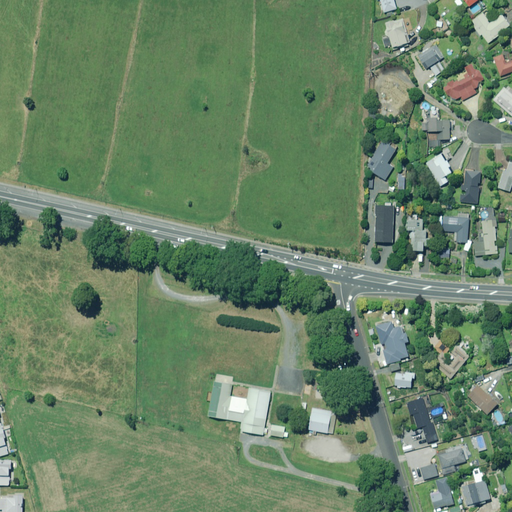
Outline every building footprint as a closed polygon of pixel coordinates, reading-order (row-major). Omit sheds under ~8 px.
[(381,0),(385,12),(399,7),(396,0),(381,0)] [(489,42),(511,24),(511,22),(503,11),(491,21),(484,12),(473,20),(476,23),(473,25),(481,35),(482,34),(489,42)] [(404,17),(386,22),(394,50),(410,45),(409,41),(411,41),(404,17)] [(436,44),(418,55),(427,68),(445,57),(436,44)] [(503,54),(495,57),(502,75),(511,71),(511,60),(507,62),(503,54)] [(447,84),(443,86),(448,95),(450,94),(452,97),(457,98),(462,96),(464,99),(478,92),(475,88),(479,86),(480,81),(485,78),(480,69),(475,68),(473,63),(466,67),(468,73),(465,75),(466,77),(459,81),(459,79),(455,81),(454,79),(446,83),(447,84)] [(511,91),(505,85),(493,99),(511,115),(511,91)] [(386,110),(387,117),(395,116),(394,109),(386,110)] [(428,130),(428,147),(441,146),(441,140),(452,140),(451,119),(439,119),(439,117),(427,117),(428,121),(422,121),(422,130),(428,130)] [(370,169),(386,180),(395,166),(389,162),(397,149),(384,140),(368,165),(371,167),(370,169)] [(427,163),(441,186),(449,181),(446,175),(452,171),(450,167),(452,166),(444,152),(427,163)] [(504,170),(499,187),(510,190),(511,185),(511,161),(507,171),(504,170)] [(462,184),(460,201),(479,203),(482,171),(467,169),(465,184),(462,184)] [(395,205),(376,204),(375,242),(394,242),(395,205)] [(445,216),(444,231),(457,232),(457,242),(468,243),(470,218),(445,216)] [(424,220),(410,219),(409,230),(416,231),(415,250),(425,251),(425,246),(432,246),(432,238),(428,238),(428,230),(423,230),(424,220)] [(475,242),(477,255),(499,253),(496,219),(482,220),(483,232),(482,232),(482,236),(480,236),(481,242),(475,242)] [(438,258),(450,259),(450,248),(438,247),(438,258)] [(376,325),(387,365),(402,360),(401,359),(410,356),(406,342),(410,341),(407,332),(404,333),(401,325),(396,327),(394,320),(376,325)] [(451,380),(471,356),(457,344),(450,351),(457,357),(452,361),(444,354),(451,346),(442,338),(434,348),(441,354),(433,364),(451,380)] [(390,365),(392,372),(401,369),(400,363),(390,365)] [(395,385),(412,387),(413,378),(416,378),(416,373),(406,372),(406,374),(397,373),(395,385)] [(225,377),(207,374),(201,409),(235,415),(234,424),(260,428),(269,384),(244,379),(241,393),(223,389),(225,377)] [(468,395),(488,415),(499,403),(479,384),(468,395)] [(428,443),(439,439),(434,422),(431,423),(424,397),(407,402),(411,415),(414,415),(418,428),(423,427),(428,443)] [(313,401),(310,424),(330,427),(333,404),(313,401)] [(0,411),(0,456),(9,454),(5,439),(7,438),(4,430),(3,430),(0,419),(0,415),(1,415),(0,411)] [(288,427),(275,424),(273,435),(286,438),(288,427)] [(442,469),(443,475),(456,471),(454,465),(467,461),(463,448),(439,455),(443,469),(442,469)] [(12,469),(13,461),(0,460),(0,485),(10,486),(10,469),(12,469)] [(421,468),(424,480),(439,476),(436,464),(421,468)] [(436,508),(455,503),(448,477),(435,481),(438,492),(432,493),(436,508)] [(467,506),(491,499),(486,480),(462,487),(467,506)] [(509,493),(508,489),(506,484),(501,485),(503,491),(504,491),(505,494),(509,493)] [(23,511),(24,496),(14,496),(14,499),(0,498),(0,510),(3,510),(3,511),(23,511)]
